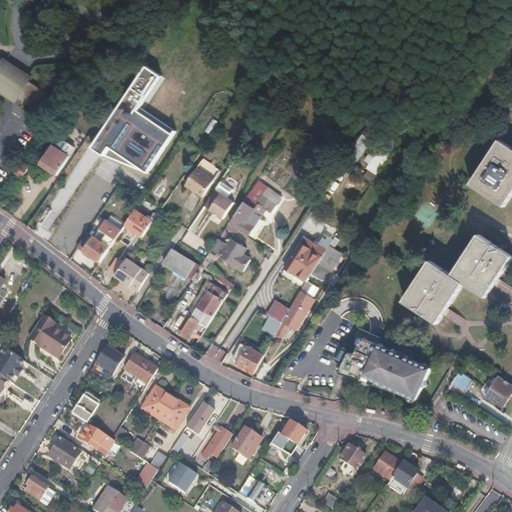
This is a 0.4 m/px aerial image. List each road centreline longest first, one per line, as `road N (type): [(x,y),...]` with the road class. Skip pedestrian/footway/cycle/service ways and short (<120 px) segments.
road 1 (residential): [(113,313),(230,388),(341,418)]
road 2 (residential): [(0,487),(113,313)]
road 3 (residential): [(341,418),(496,471)]
road 4 (residential): [(0,221),(113,313)]
